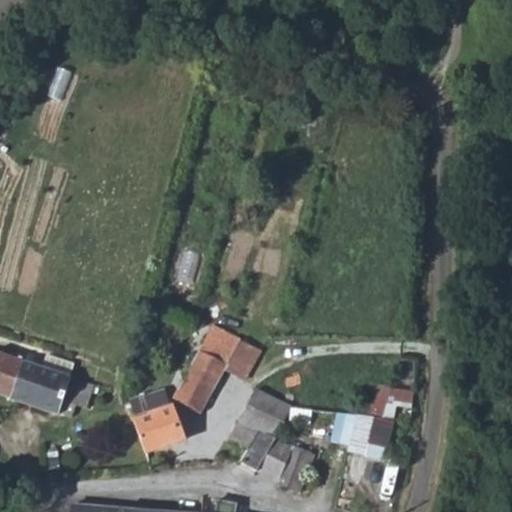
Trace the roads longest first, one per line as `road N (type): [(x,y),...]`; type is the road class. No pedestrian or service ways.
road 1 (unclassified): [(431,101),(443,137),(439,412),(417,511)]
road 2 (unclassified): [(431,101),(397,84),(64,0)]
road 3 (residential): [(42,511),(37,499),(70,491),(226,490),(294,511)]
